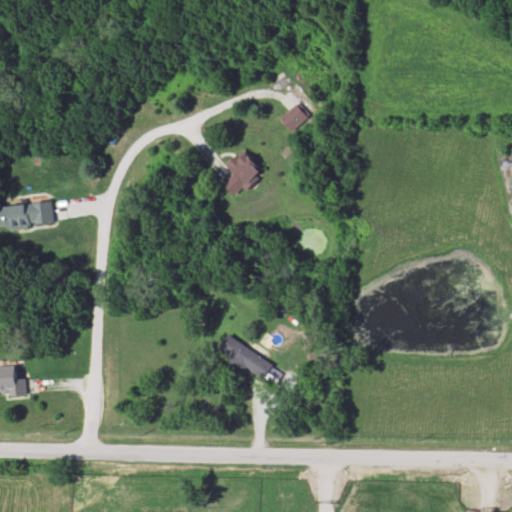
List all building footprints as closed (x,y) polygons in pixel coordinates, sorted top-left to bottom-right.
[(313,118),(296,134),(280,117),(297,101),(313,118)] [(251,153),(265,170),(236,194),(221,177),(251,153)] [(0,208),(51,202),(53,224),(0,230),(0,208)] [(232,335),(274,363),(264,378),(222,350),(232,335)] [(0,369),(24,369),(25,392),(0,392),(0,369)]
